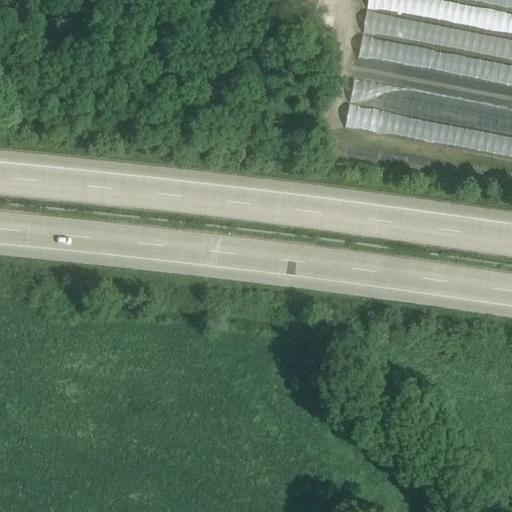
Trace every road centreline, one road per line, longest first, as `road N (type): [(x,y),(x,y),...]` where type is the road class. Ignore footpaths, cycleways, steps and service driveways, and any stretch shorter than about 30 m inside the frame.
road 1 (motorway): [(0,230),(511,292)]
road 2 (motorway): [(511,239),(0,178)]
